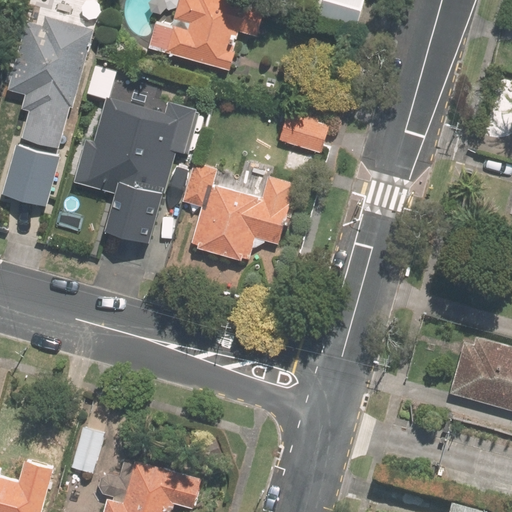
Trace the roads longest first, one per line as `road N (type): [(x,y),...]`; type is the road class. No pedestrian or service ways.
road 1 (residential): [(442,0),(335,372)]
road 2 (residential): [(324,411),(170,360),(129,333)]
road 3 (residential): [(129,333),(179,332),(335,372)]
road 4 (residential): [(0,298),(129,333)]
